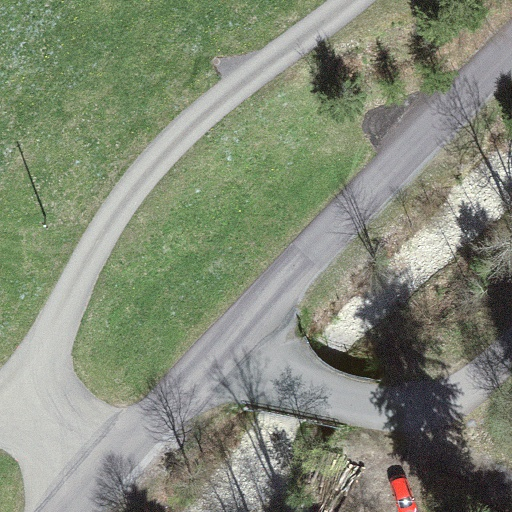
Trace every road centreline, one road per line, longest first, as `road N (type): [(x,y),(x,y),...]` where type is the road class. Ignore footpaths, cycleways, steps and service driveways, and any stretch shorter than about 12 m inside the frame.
road 1 (unclassified): [(68,511),(511,47)]
road 2 (track): [(20,404),(62,308),(149,165),(195,118),(356,0)]
road 3 (track): [(225,340),(309,392),(402,407),(458,397),(511,357)]
road 4 (track): [(0,414),(20,404),(91,484)]
